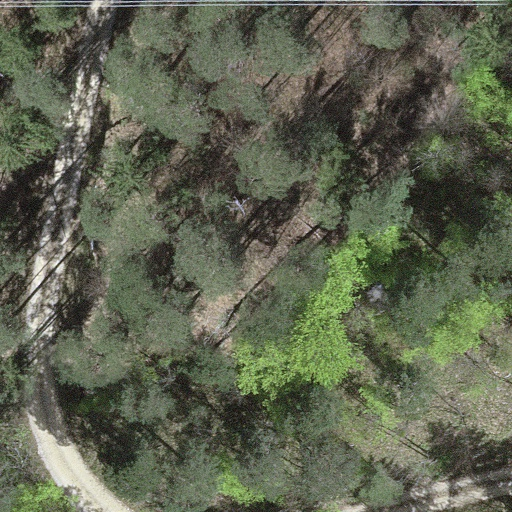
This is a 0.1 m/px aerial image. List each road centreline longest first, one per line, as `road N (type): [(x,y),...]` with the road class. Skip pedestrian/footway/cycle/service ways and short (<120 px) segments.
road 1 (track): [(103,0),(59,229),(38,410),(60,469),(96,511)]
road 2 (track): [(384,511),(511,480)]
